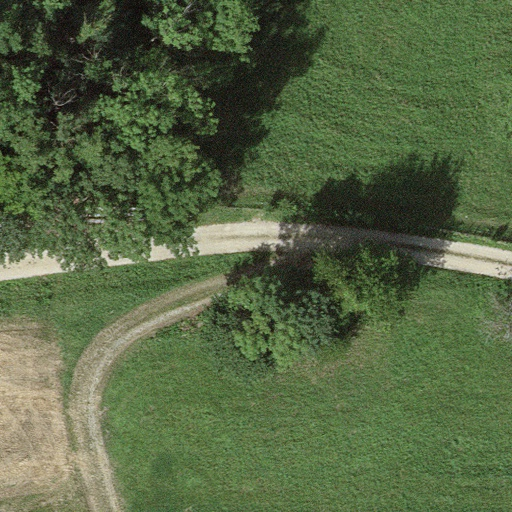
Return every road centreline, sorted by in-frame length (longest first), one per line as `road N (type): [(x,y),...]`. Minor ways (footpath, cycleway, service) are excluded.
road 1 (track): [(0,264),(296,233),(511,264)]
road 2 (track): [(107,511),(90,400),(90,378),(105,349),(148,316),(206,290),(355,240)]
